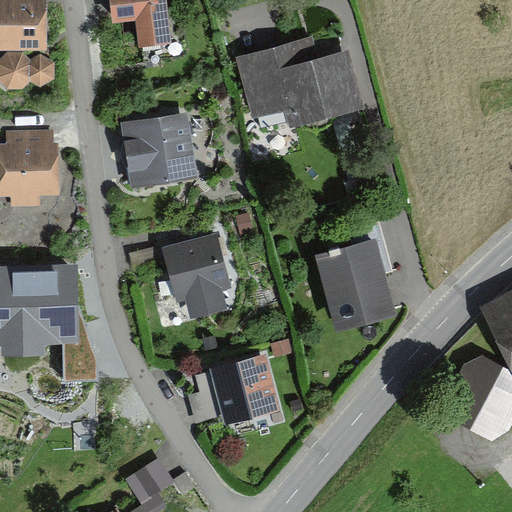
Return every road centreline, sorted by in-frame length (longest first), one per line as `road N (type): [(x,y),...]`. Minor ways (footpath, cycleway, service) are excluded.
road 1 (residential): [(71,0),(115,312),(165,425),(240,511)]
road 2 (tertiary): [(511,258),(330,441),(274,511)]
